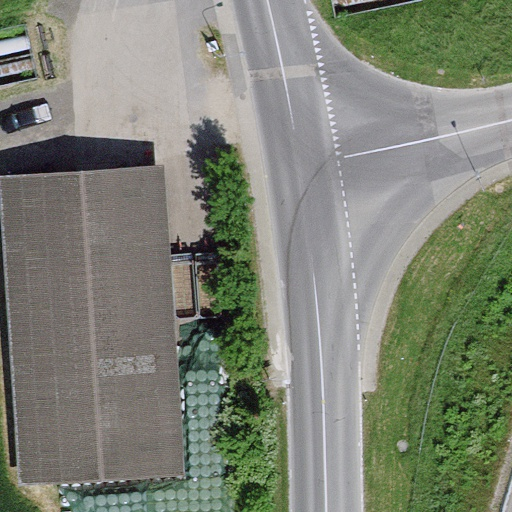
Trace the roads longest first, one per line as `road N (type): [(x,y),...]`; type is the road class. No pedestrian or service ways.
road 1 (tertiary): [(298,165),(321,374),(325,511)]
road 2 (tertiary): [(511,119),(298,165)]
road 3 (tertiary): [(266,0),(298,165)]
